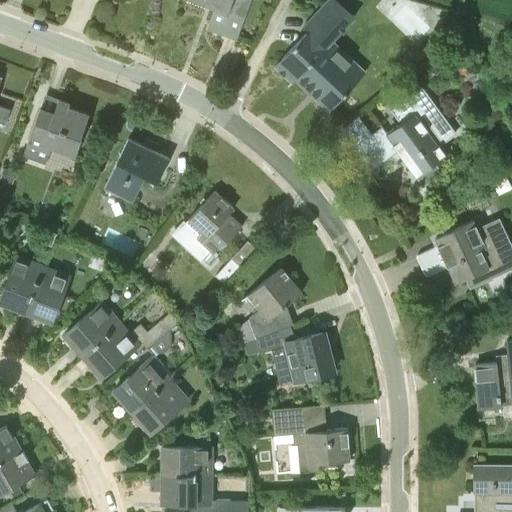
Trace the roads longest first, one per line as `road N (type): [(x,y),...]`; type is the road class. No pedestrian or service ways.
road 1 (residential): [(399,511),(393,363),(363,270),(306,188),(225,118),(0,24)]
road 2 (residential): [(98,511),(58,429),(0,372)]
road 3 (track): [(225,118),(284,0)]
